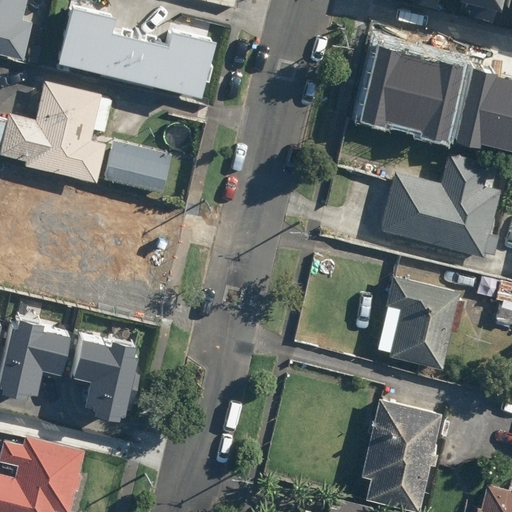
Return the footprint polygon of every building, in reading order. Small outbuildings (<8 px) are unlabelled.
[(30,0),(0,0),(0,52),(26,59),(37,15),(27,13),(30,0)] [(74,8),(61,66),(200,97),(213,42),(173,33),(170,45),(119,34),(122,19),(74,8)] [(511,131),(511,52),(380,23),(364,99),(511,131)] [(1,161),(97,183),(106,144),(92,141),(103,94),(42,80),(33,120),(12,115),(10,123),(2,155),(1,161)] [(0,120),(0,154),(2,155),(10,123),(0,120)] [(103,181),(164,196),(174,151),(114,137),(103,181)] [(376,229),(474,255),(492,187),(476,183),(482,161),(442,151),(434,182),(392,171),(376,229)] [(0,246),(158,281),(173,212),(0,174),(0,246)] [(452,290),(386,274),(379,303),(394,307),(382,354),(434,366),(452,290)] [(511,302),(511,280),(495,276),(484,318),(506,324),(511,302)] [(63,375),(74,329),(18,317),(0,392),(38,401),(45,371),(63,375)] [(141,345),(82,332),(72,377),(91,382),(84,413),(124,422),(141,345)] [(409,509),(433,412),(372,397),(353,473),(363,476),(358,496),(409,509)] [(0,462),(12,465),(9,476),(0,474),(0,511),(46,511),(47,508),(61,511),(76,448),(19,435),(17,443),(0,439),(0,462)] [(511,511),(511,490),(479,483),(472,511),(511,511)]
